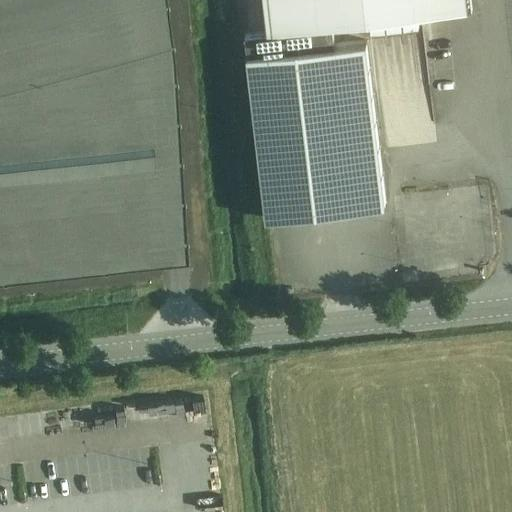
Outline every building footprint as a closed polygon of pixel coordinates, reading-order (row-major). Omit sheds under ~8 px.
[(0,0),(0,279),(187,259),(174,59),(166,0),(0,0)] [(452,13),(472,11),(470,0),(265,0),(269,31),(245,34),(266,218),(386,204),(366,39),(335,42),(333,23),(452,9),(452,13)] [(258,8),(250,9),(252,21),(260,20),(258,8)] [(511,374),(509,343),(452,349),(463,453),(511,447),(511,374)] [(372,365),(275,376),(283,432),(379,420),(372,365)] [(363,511),(356,438),(300,443),(308,511),(363,511)]
